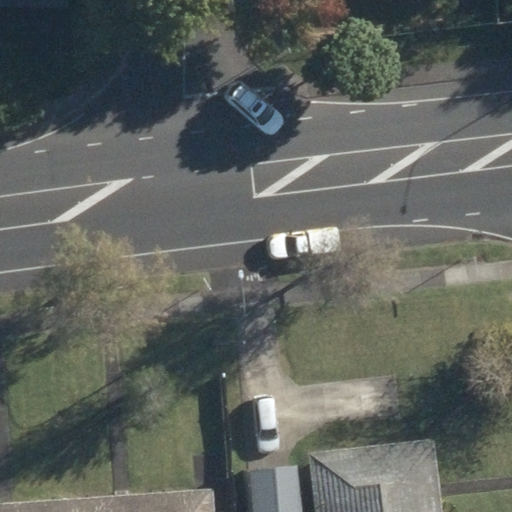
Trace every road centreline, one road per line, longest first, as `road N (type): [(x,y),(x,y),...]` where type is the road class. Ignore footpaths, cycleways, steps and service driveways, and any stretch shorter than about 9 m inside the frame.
road 1 (secondary): [(194,194),(511,154)]
road 2 (secondary): [(0,218),(194,194)]
road 3 (residential): [(186,0),(194,194)]
